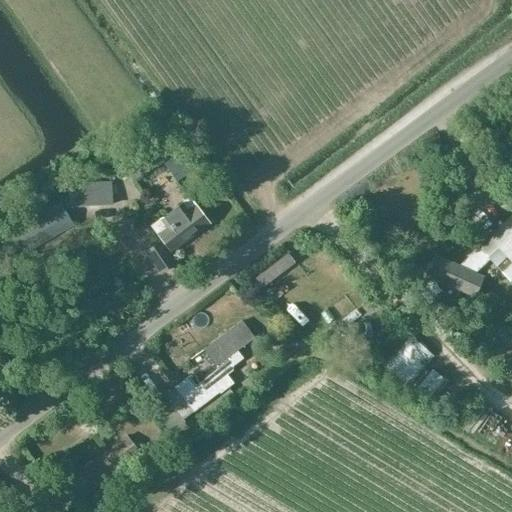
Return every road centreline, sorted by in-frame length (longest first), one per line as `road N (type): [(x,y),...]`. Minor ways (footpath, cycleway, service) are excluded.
road 1 (unclassified): [(0,436),(511,52)]
road 2 (track): [(511,410),(302,205)]
